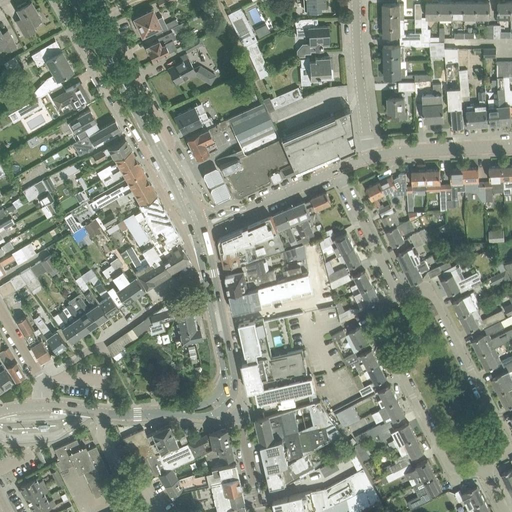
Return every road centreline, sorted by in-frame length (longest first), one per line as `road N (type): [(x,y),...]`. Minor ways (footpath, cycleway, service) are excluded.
road 1 (residential): [(482,464),(506,447),(501,430),(432,295),(419,289),(399,298)]
road 2 (residential): [(399,298),(380,308),(378,327),(449,467),(463,473),(482,464)]
road 3 (tertiary): [(225,394),(206,410),(181,412),(42,405)]
road 4 (residential): [(58,0),(143,151),(158,149)]
road 5 (tertiary): [(225,394),(228,375),(197,225)]
road 6 (residential): [(158,149),(167,135),(93,0)]
road 7 (tertiary): [(158,149),(76,0)]
road 8 (residential): [(177,284),(40,378)]
road 9 (unclassified): [(369,157),(355,0)]
road 10 (unclassified): [(336,170),(197,225)]
road 11 (residential): [(336,170),(399,298)]
road 12 (unclassified): [(511,146),(369,157)]
road 13 (tertiary): [(225,394),(236,401),(260,511)]
